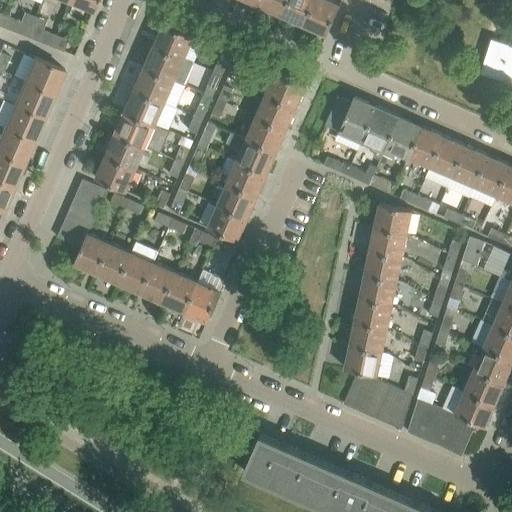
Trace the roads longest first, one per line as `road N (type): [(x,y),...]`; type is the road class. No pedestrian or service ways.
road 1 (residential): [(205,373),(449,483),(477,485),(503,459)]
road 2 (residential): [(6,283),(123,0)]
road 3 (residential): [(511,135),(350,63),(361,0)]
road 4 (residential): [(205,373),(301,157)]
road 5 (residential): [(6,283),(205,373)]
road 6 (tertiary): [(115,511),(0,441)]
